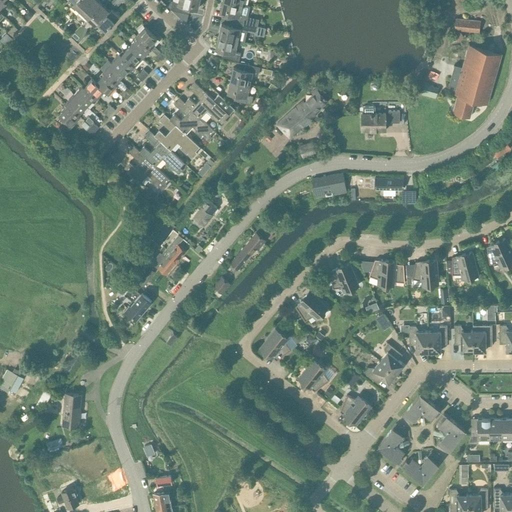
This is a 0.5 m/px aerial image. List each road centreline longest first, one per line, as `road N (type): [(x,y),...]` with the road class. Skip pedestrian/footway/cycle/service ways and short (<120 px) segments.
road 1 (tertiary): [(144,511),(115,433),(118,381),(249,213),(277,186),(314,168),(414,166),(452,155),(487,131),(511,92)]
road 2 (residential): [(359,445),(241,348),(340,242),(439,243),(511,215)]
road 3 (residential): [(191,41),(198,48),(101,151)]
road 4 (track): [(130,360),(72,329),(46,383)]
